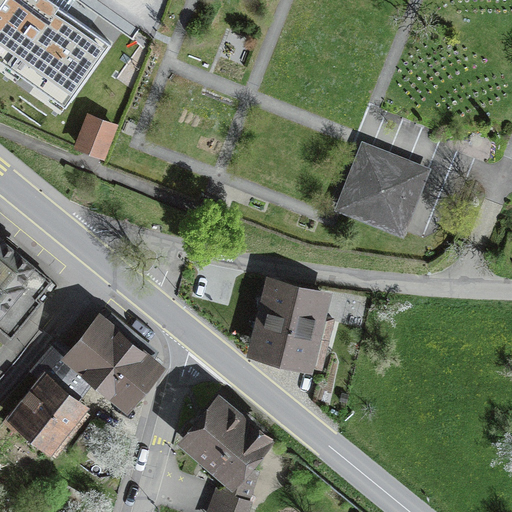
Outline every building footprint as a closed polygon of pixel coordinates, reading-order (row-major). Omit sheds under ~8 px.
[(111,43),(49,0),(0,0),(0,47),(71,98),(111,43)] [(89,116),(77,145),(101,155),(113,125),(89,116)] [(364,150),(342,206),(400,229),(401,228),(398,227),(404,213),(406,214),(414,194),(378,180),(386,159),(364,150)] [(0,326),(11,336),(41,300),(37,296),(50,280),(14,250),(15,249),(3,239),(2,240),(0,237),(0,326)] [(275,284),(260,348),(321,364),(332,320),(314,316),(319,295),(275,284)] [(58,341),(45,356),(83,386),(94,372),(127,399),(155,365),(151,362),(154,355),(117,325),(114,329),(104,327),(104,323),(100,320),(73,353),(58,341)] [(83,386),(45,356),(34,369),(41,375),(12,411),(58,449),(88,413),(72,399),(83,386)] [(222,492),(214,511),(243,511),(256,474),(249,468),(259,456),(253,451),(266,436),(251,423),(249,425),(220,400),(187,439),(231,476),(225,493),(222,492)]
